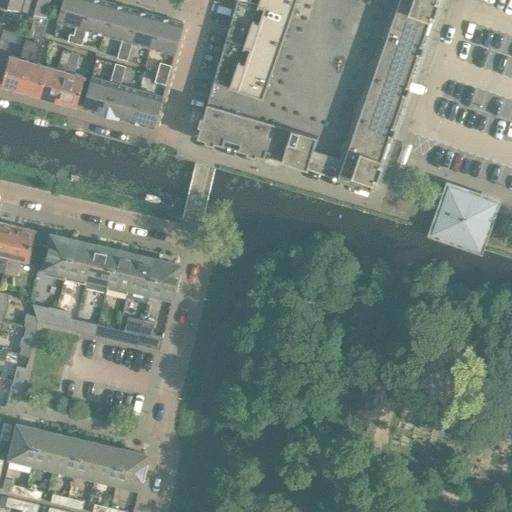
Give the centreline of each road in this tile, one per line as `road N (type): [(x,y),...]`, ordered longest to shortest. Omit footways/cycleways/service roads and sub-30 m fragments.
road 1 (residential): [(158,511),(172,454),(165,420),(206,241),(0,190)]
road 2 (residential): [(374,200),(165,137)]
road 3 (residential): [(165,137),(0,90)]
road 4 (residential): [(165,137),(202,12)]
